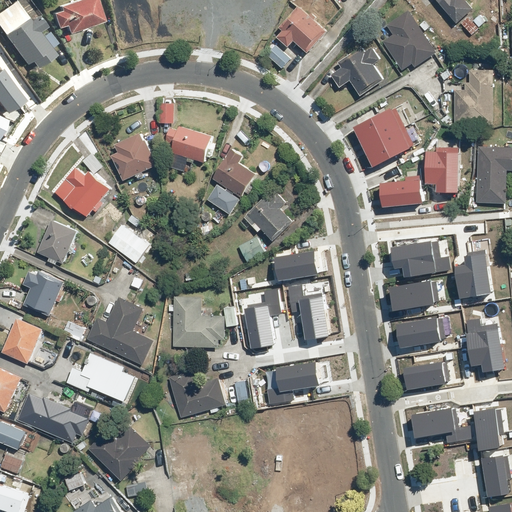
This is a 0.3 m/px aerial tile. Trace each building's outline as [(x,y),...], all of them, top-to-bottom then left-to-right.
[(62,24),(64,32),(104,20),(97,0),(71,0),(55,5),(57,9),(49,11),(54,26),(62,24)] [(112,0),(115,23),(153,18),(150,0),(112,0)] [(203,0),(164,0),(164,17),(203,18),(203,0)] [(439,0),(459,22),(476,7),(469,0),(439,0)] [(296,39),(310,52),(329,31),(300,5),(281,27),(284,30),(279,36),(290,46),(296,39)] [(385,41),(404,69),(415,62),(417,65),(439,51),(412,10),(390,24),(396,34),(385,41)] [(24,63),(29,60),(34,67),(52,53),(36,30),(43,25),(35,13),(28,18),(26,16),(2,32),(24,63)] [(475,19),(481,26),(488,20),(482,14),(475,19)] [(463,22),(474,34),(481,28),(470,16),(463,22)] [(269,54),(285,68),(293,58),(277,44),(269,54)] [(352,80),(362,95),(386,79),(376,63),(383,59),(374,46),(367,51),(363,45),(340,61),(343,66),(333,73),(342,87),(352,80)] [(0,65),(0,105),(2,109),(20,97),(0,65)] [(457,89),(457,123),(495,124),(496,69),(472,69),(472,82),(467,82),(467,89),(457,89)] [(162,103),(162,122),(176,122),(177,103),(162,103)] [(358,124),(378,162),(415,143),(395,105),(358,124)] [(177,142),(174,151),(207,161),(209,156),(213,141),(215,135),(182,125),(181,129),(172,127),(168,140),(177,142)] [(121,151),(114,154),(126,180),(160,164),(148,139),(146,140),(142,132),(118,144),(121,151)] [(463,189),(463,145),(440,145),(440,149),(433,149),(433,179),(440,179),(440,189),(463,189)] [(511,146),(480,145),(478,203),(507,203),(508,169),(511,169),(511,146)] [(235,148),(215,178),(244,196),(247,191),(252,194),(261,180),(256,176),(259,173),(242,162),(246,155),(235,148)] [(86,160),(97,173),(106,165),(94,152),(86,160)] [(85,212),(89,216),(113,188),(91,170),(88,173),(79,166),(57,192),(83,214),(85,212)] [(388,203),(428,199),(426,173),(408,175),(409,178),(386,180),(388,203)] [(260,231),(263,228),(275,240),(296,220),(284,207),(290,201),(280,191),(274,196),(270,193),(250,212),(256,219),(252,222),(260,231)] [(145,196),(142,195),(140,196),(138,198),(138,200),(139,202),(140,204),(143,204),(145,204),(147,202),(147,200),(147,197),(145,196)] [(211,212),(208,211),(206,212),(204,214),(204,216),(204,218),(206,220),(209,221),(211,220),(213,218),(213,216),(212,213),(211,212)] [(54,218),(39,252),(64,263),(79,230),(54,218)] [(110,242),(138,262),(144,254),(148,257),(156,247),(124,223),(110,242)] [(186,231),(183,231),(181,231),(179,233),(179,236),(179,238),(181,240),(184,240),(186,239),(188,237),(188,235),(187,233),(186,231)] [(241,246),(250,262),(269,251),(259,235),(241,246)] [(394,243),(398,265),(407,263),(409,274),(451,270),(449,257),(441,258),(438,241),(437,236),(394,243)] [(281,254),(284,276),(321,271),(318,249),(281,254)] [(454,266),(459,298),(492,293),(485,250),(467,252),(468,256),(464,256),(465,264),(454,266)] [(224,266),(221,265),(219,266),(217,268),(217,270),(218,273),(219,274),(222,275),(224,274),(226,272),(226,270),(226,268),(224,266)] [(33,287),(25,304),(51,316),(67,281),(41,269),(39,273),(32,269),(25,283),(33,287)] [(388,287),(392,311),(435,304),(434,302),(439,301),(436,281),(431,282),(431,280),(388,287)] [(310,337),(334,333),(328,293),(307,296),(305,281),(291,283),(295,311),(306,309),(310,337)] [(80,286),(75,295),(88,301),(92,291),(80,286)] [(250,305),(256,346),(279,342),(275,315),(286,313),(282,286),(269,288),(271,302),(250,305)] [(175,295),(174,346),(221,347),(221,338),(226,338),(227,315),(203,314),(203,296),(175,295)] [(97,316),(86,338),(143,366),(156,340),(133,329),(143,307),(119,296),(107,321),(97,316)] [(511,305),(511,296),(485,301),(487,315),(511,310),(511,305)] [(226,308),(229,326),(239,324),(236,306),(226,308)] [(402,322),(405,347),(447,340),(443,315),(402,322)] [(18,317),(2,352),(28,363),(44,328),(18,317)] [(466,334),(471,366),(481,365),(483,373),(504,369),(497,323),(481,326),(480,319),(466,321),(468,333),(466,334)] [(69,321),(65,330),(82,337),(86,328),(69,321)] [(69,380),(86,387),(126,403),(137,377),(123,372),(125,365),(92,352),(84,371),(74,367),(69,380)] [(271,388),(273,403),(298,399),(297,389),(326,384),(322,361),(280,368),(284,386),(271,388)] [(403,368),(406,390),(446,384),(445,381),(449,381),(446,361),(403,368)] [(252,364),(230,362),(229,372),(251,374),(252,364)] [(0,367),(0,409),(6,412),(21,377),(0,367)] [(171,376),(182,417),(229,404),(221,377),(200,383),(197,369),(171,376)] [(249,377),(235,380),(239,399),(252,397),(249,377)] [(65,387),(50,380),(44,393),(60,400),(65,387)] [(20,419),(75,440),(78,433),(80,434),(91,407),(75,401),(73,407),(31,391),(20,419)] [(241,400),(243,412),(255,409),(252,398),(241,400)] [(243,412),(241,400),(229,403),(232,414),(243,412)] [(416,410),(420,435),(449,430),(451,441),(474,437),(472,426),(462,428),(458,403),(416,410)] [(479,409),(485,448),(506,445),(504,435),(507,435),(502,406),(479,409)] [(337,444),(331,408),(304,413),(306,426),(301,427),(302,434),(306,433),(309,449),(337,444)] [(0,420),(0,441),(19,449),(26,431),(0,420)] [(90,448),(123,480),(143,459),(141,457),(152,445),(130,425),(117,439),(107,430),(90,448)] [(178,428),(170,429),(176,466),(214,460),(210,433),(180,438),(178,428)] [(78,451),(76,451),(74,452),(72,454),(72,456),(72,458),(74,460),(77,460),(79,460),(81,458),(81,455),(80,453),(78,451)] [(486,455),(492,494),(511,490),(511,488),(511,481),(511,480),(511,472),(509,451),(486,455)] [(6,453),(2,466),(21,473),(26,460),(6,453)] [(66,477),(71,489),(88,482),(83,470),(66,477)] [(345,470),(307,476),(309,487),(303,488),(305,495),(309,495),(312,511),(314,511),(340,508),(337,489),(348,487),(345,470)] [(259,496),(214,480),(207,502),(235,511),(253,511),(256,507),(259,496)] [(127,485),(129,495),(150,491),(148,481),(127,485)] [(0,482),(0,503),(24,511),(25,511),(32,493),(0,482)] [(93,498),(75,511),(76,511),(126,511),(113,494),(98,505),(93,498)] [(284,511),(281,497),(269,500),(271,511),(284,511)] [(511,511),(511,499),(496,502),(497,511),(511,511)]
